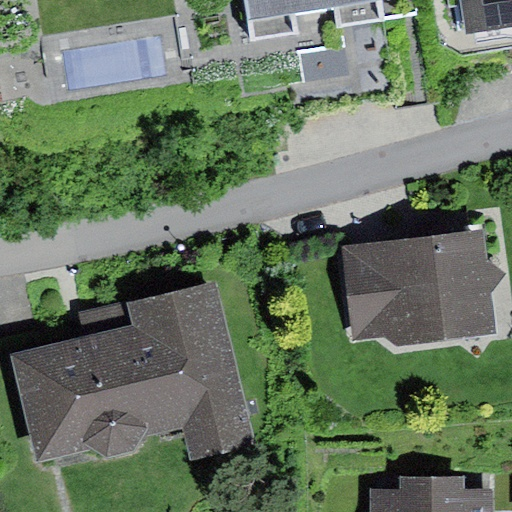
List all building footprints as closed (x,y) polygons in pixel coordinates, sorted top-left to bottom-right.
[(382,0),(247,0),(254,42),(295,36),(292,15),(336,9),(339,29),(385,22),(382,0)] [(511,0),(462,0),(467,31),(511,23),(511,0)] [(486,232),(345,248),(356,341),(386,337),(398,348),(497,338),(492,294),(507,276),(489,262),(486,232)] [(216,285),(80,316),(86,340),(16,356),(41,465),(89,454),(104,462),(133,460),(147,443),(184,435),(190,463),(254,448),(216,285)] [(398,492),(374,492),(373,511),(492,511),(492,493),(466,493),(466,482),(398,482),(398,492)]
